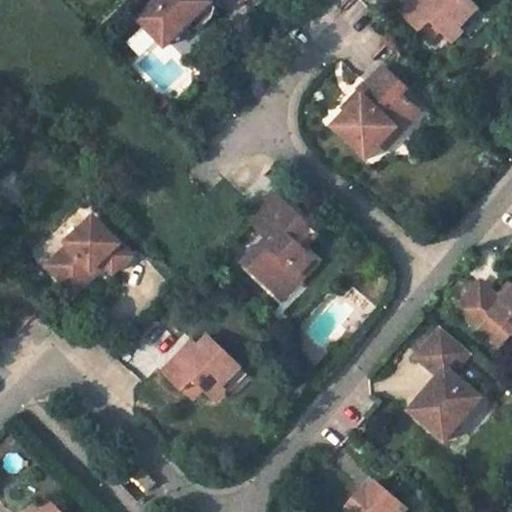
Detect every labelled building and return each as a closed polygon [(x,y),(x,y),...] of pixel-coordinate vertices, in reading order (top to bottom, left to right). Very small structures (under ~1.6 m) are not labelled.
[(152,0),(136,17),(164,45),(187,22),(192,28),(200,26),(212,14),(214,6),(209,1),(210,0),(152,0)] [(410,0),(395,16),(416,37),(428,25),(438,34),(448,42),(458,31),(454,27),(473,7),(465,0),(410,0)] [(458,31),(477,11),(473,7),(454,27),(458,31)] [(428,25),(416,37),(426,46),(438,34),(428,25)] [(362,98),(347,114),(333,130),(368,162),(382,147),(397,131),(407,132),(424,115),(402,95),(407,89),(382,66),(357,94),(362,98)] [(357,94),(343,110),(347,114),(362,98),(357,94)] [(397,131),(382,147),(388,152),(407,132),(397,131)] [(295,256),(288,249),(306,230),(271,197),(255,212),(245,223),(265,242),(241,267),(271,297),(286,282),(292,286),(308,271),(295,256)] [(129,260),(92,220),(65,246),(67,247),(46,267),(72,295),(94,274),(91,271),(100,262),(112,275),(129,260)] [(295,256),(313,237),(306,230),(288,249),(295,256)] [(286,282),(271,297),(280,305),(312,274),(308,271),(292,286),(286,282)] [(477,291),(501,312),(511,299),(511,289),(511,290),(500,303),(481,287),(477,291)] [(457,315),(501,352),(511,339),(511,338),(511,299),(501,312),(477,291),(457,315)] [(483,403),(456,379),(473,358),(442,331),(417,362),(439,381),(410,415),(447,447),(483,403)] [(192,390),(202,400),(212,409),(223,397),(218,392),(236,373),(206,344),(196,353),(188,362),(182,357),(160,379),(182,402),(192,390)] [(191,348),(182,357),(188,362),(196,353),(191,348)] [(236,373),(218,392),(223,397),(241,378),(236,373)] [(182,402),(191,411),(202,400),(192,390),(182,402)] [(130,478),(119,489),(138,509),(149,497),(130,478)] [(408,511),(409,511),(381,489),(371,501),(366,497),(358,507),(363,511),(362,511),(408,511)] [(60,511),(51,503),(41,511),(60,511)]
